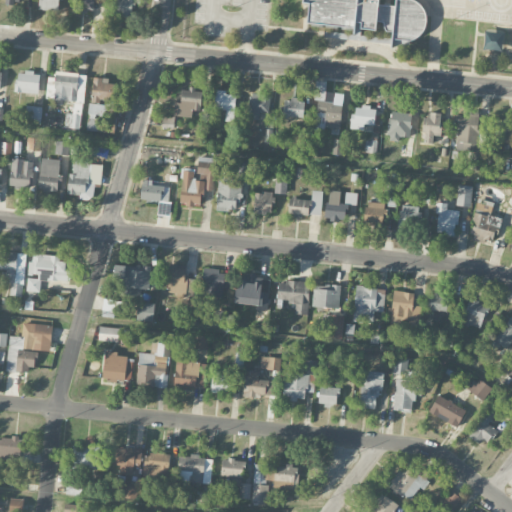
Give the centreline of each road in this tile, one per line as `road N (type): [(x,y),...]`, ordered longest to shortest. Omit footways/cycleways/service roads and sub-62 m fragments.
road 1 (residential): [(511,508),(441,456),(410,444),(0,403)]
road 2 (residential): [(44,511),(54,427),(156,52),(163,0)]
road 3 (residential): [(511,282),(467,267),(0,219)]
road 4 (residential): [(511,89),(0,36)]
